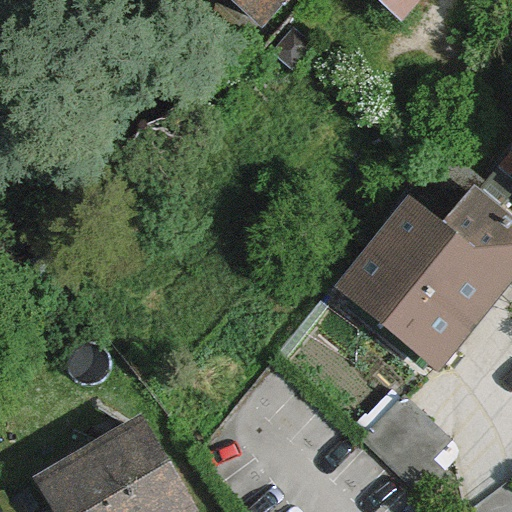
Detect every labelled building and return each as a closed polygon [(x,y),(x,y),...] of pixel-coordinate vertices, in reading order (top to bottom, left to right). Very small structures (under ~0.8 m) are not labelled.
[(289,0),(240,0),(266,24),(289,0)] [(407,0),(385,0),(398,10),(407,0)] [(420,192),(453,219),(491,175),(455,148),(420,192)] [(511,170),(503,162),(491,175),(453,219),(446,231),(413,205),(352,283),(449,360),(463,343),(453,332),(511,258),(511,221),(499,210),(511,192),(511,170)] [(452,472),(435,459),(452,440),(411,401),(405,394),(361,439),(423,502),(452,472)] [(48,481),(67,511),(179,511),(190,505),(137,426),(48,481)]
